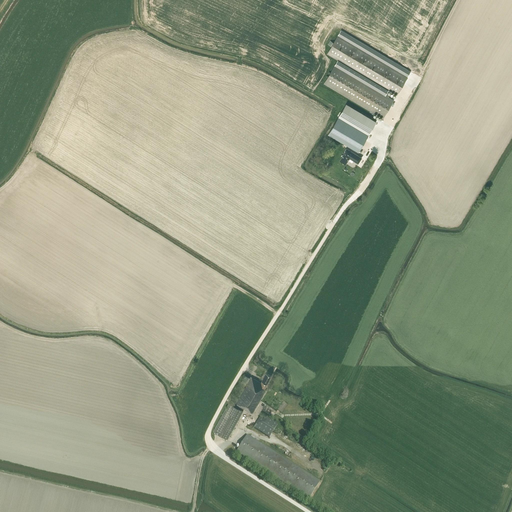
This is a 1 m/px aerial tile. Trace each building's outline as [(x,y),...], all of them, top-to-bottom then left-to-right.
[(388,89),(397,95),(407,77),(411,71),(341,30),(338,36),(327,54),(338,60),(388,89)] [(385,95),(388,89),(338,60),(335,65),(324,83),(383,118),(393,100),(385,95)] [(358,152),(376,121),(346,103),(327,134),(358,152)] [(345,152),(340,160),(345,164),(349,158),(358,163),(361,158),(346,149),(345,151),(345,152)] [(251,377),(250,378),(245,375),(241,383),(246,386),(245,388),(244,388),(235,403),(253,413),(266,390),(264,389),(271,376),(266,373),(261,383),(251,377)] [(279,409),(282,411),(289,403),(285,401),(279,409)] [(229,403),(213,430),(227,438),(235,424),(237,425),(239,423),(237,422),(243,411),(229,403)] [(277,425),(260,414),(252,427),(269,438),(277,425)] [(320,481),(247,435),(236,453),(309,499),(320,481)]
